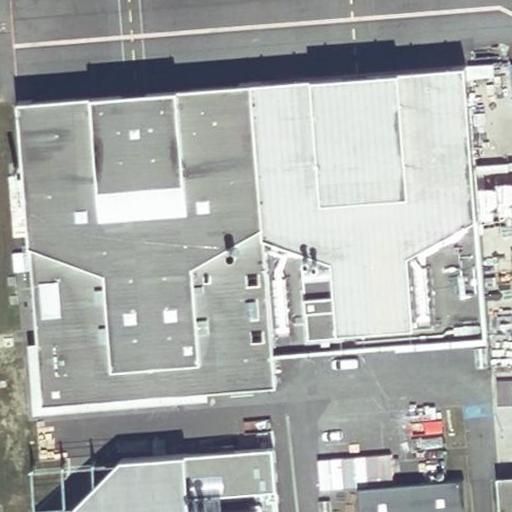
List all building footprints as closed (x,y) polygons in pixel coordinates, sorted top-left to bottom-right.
[(488,338),(467,65),(253,82),(274,355),(488,338)] [(45,403),(277,385),(274,355),(253,82),(20,100),(45,403)] [(239,433),(219,435),(223,478),(243,476),(239,433)] [(323,511),(469,511),(468,477),(322,486),(323,511)] [(511,511),(511,478),(501,479),(503,511),(511,511)]
